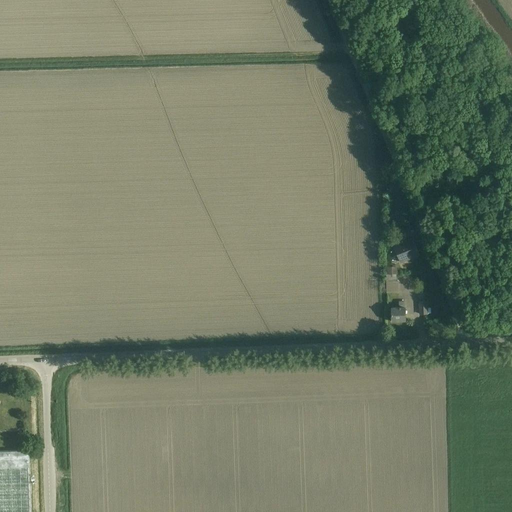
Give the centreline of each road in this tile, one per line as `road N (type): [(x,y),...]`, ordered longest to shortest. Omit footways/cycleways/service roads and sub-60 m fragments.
road 1 (unclassified): [(45,360),(468,342)]
road 2 (unclassified): [(468,342),(330,0)]
road 3 (unclassified): [(48,511),(45,360)]
